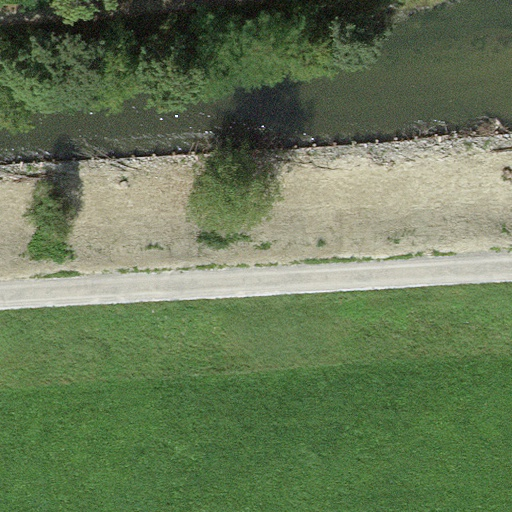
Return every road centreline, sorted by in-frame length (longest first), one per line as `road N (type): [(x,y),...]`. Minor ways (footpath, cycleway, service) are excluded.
road 1 (track): [(511,266),(0,294)]
road 2 (track): [(191,0),(0,21)]
